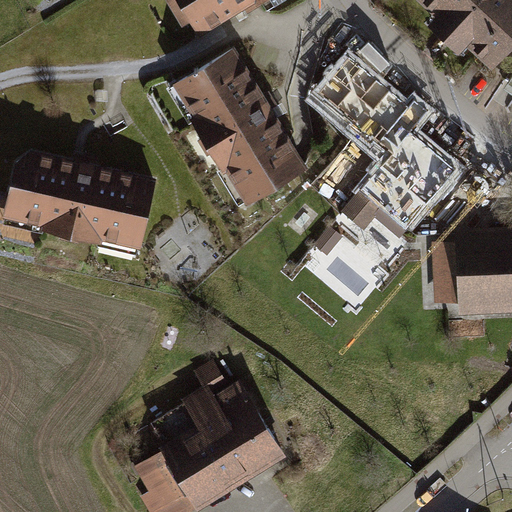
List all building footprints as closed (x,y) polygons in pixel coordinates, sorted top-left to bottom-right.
[(180,0),(205,41),(273,0),(180,0)] [(511,0),(423,0),(490,65),(511,42),(511,0)] [(364,194),(409,231),(461,169),(413,129),(428,111),(355,50),(321,92),(396,154),(364,194)] [(243,212),(310,174),(241,54),(175,92),(243,212)] [(9,220),(145,246),(157,181),(21,156),(9,220)] [(511,229),(452,234),(458,310),(511,305),(511,229)] [(154,511),(211,511),(290,467),(238,376),(117,446),(154,511)]
